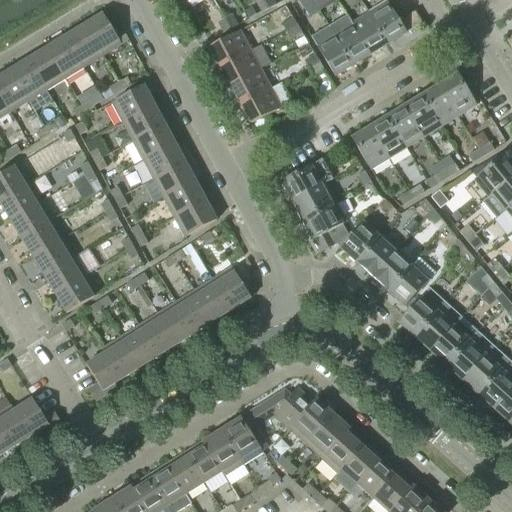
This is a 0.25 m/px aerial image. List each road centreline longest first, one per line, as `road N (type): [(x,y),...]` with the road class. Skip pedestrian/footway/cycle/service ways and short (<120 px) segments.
road 1 (residential): [(63,511),(303,364),(464,511)]
road 2 (residential): [(511,450),(327,278),(282,272)]
road 3 (residential): [(469,23),(226,171)]
road 4 (tertiary): [(511,500),(333,338),(293,328)]
road 5 (tertiary): [(293,328),(95,444)]
road 6 (residential): [(226,171),(137,0)]
road 7 (residential): [(95,444),(0,287)]
